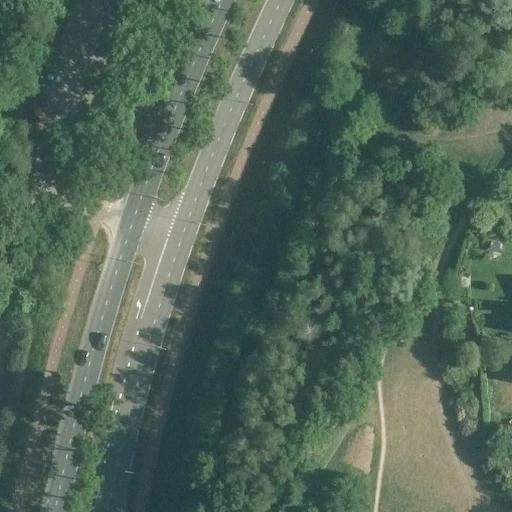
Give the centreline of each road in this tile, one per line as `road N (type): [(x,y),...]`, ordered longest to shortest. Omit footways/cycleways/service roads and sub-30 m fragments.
road 1 (secondary): [(132,223),(55,511)]
road 2 (secondary): [(108,511),(181,239)]
road 3 (secondary): [(181,239),(284,0)]
road 4 (secondary): [(221,0),(132,223)]
road 5 (unclassified): [(17,170),(54,195),(132,223)]
